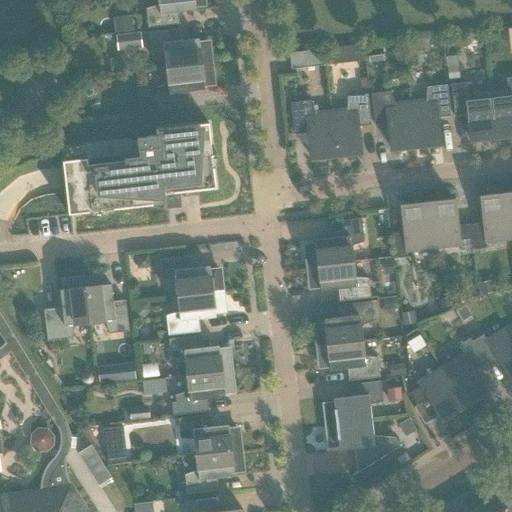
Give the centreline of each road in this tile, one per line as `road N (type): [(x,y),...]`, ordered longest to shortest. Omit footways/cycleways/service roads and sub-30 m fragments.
road 1 (residential): [(302,511),(271,219)]
road 2 (residential): [(0,251),(271,219)]
road 3 (residential): [(271,219),(270,197),(511,166)]
road 4 (residential): [(261,0),(280,170)]
road 5 (unclassified): [(393,511),(511,436)]
